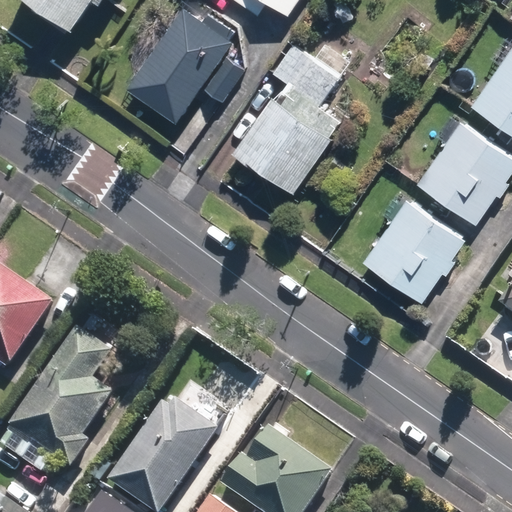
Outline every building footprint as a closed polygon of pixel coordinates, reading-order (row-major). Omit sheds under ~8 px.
[(56,0),(81,16),(92,0),(56,0)] [(240,30),(196,0),(186,0),(132,77),(183,113),(240,30)] [(318,49),(297,34),(277,63),(292,73),(282,88),(278,86),(238,142),(261,159),(264,156),(300,181),(338,128),(334,126),(346,110),(324,95),(346,65),(320,47),(318,49)] [(511,42),(476,96),(511,120),(511,42)] [(227,91),(249,60),(230,46),(208,78),(227,91)] [(481,214),(511,167),(511,143),(465,111),(422,174),(481,214)] [(427,291),(469,228),(411,189),(368,251),(427,291)] [(80,253),(21,213),(0,243),(0,353),(7,343),(15,348),(80,253)] [(76,458),(95,429),(89,425),(119,382),(99,369),(118,342),(83,317),(14,415),(17,417),(14,421),(33,435),(37,431),(76,458)] [(168,391),(113,470),(164,505),(223,418),(181,389),(176,396),(168,391)] [(269,511),(301,511),(334,466),(270,421),(248,452),(242,449),(221,478),(269,511)] [(136,511),(141,507),(109,484),(88,511),(136,511)] [(10,487),(0,501),(0,511),(46,511),(47,511),(10,487)] [(201,511),(241,511),(214,493),(201,511)]
